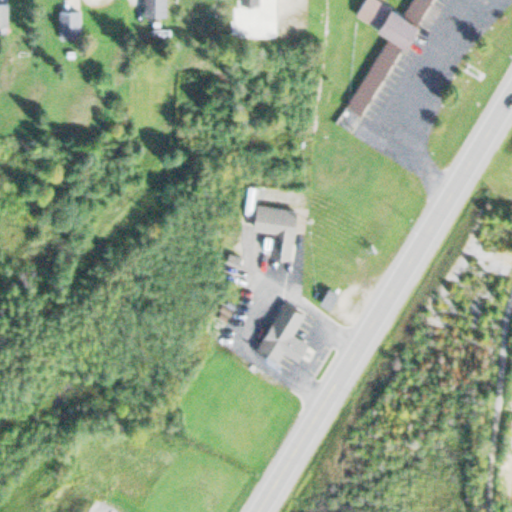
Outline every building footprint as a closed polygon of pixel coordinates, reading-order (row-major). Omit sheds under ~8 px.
[(143,0),(143,13),(165,13),(165,0),(143,0)] [(408,0),(402,11),(384,0),(361,0),(354,13),(389,34),(347,103),(362,112),(431,0),(408,0)] [(79,9),(57,9),(57,38),(79,38),(79,9)] [(288,255),(294,209),(254,204),(251,228),(272,231),(269,252),(288,255)] [(326,286),(317,300),(329,307),(337,292),(326,286)] [(282,300),(255,346),(278,359),(283,351),(297,359),(308,341),(294,333),(305,314),(282,300)]
